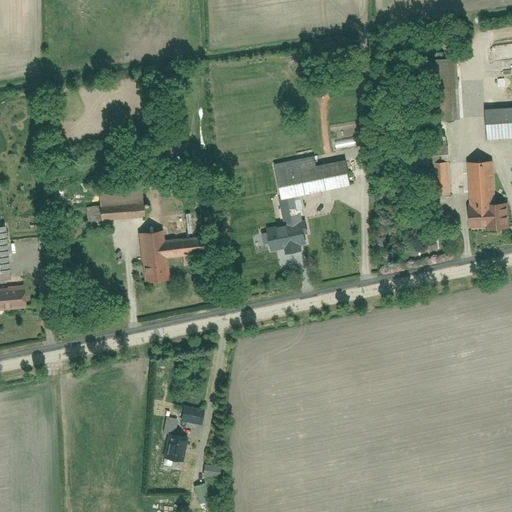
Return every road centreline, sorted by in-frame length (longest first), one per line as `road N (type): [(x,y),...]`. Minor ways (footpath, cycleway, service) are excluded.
road 1 (tertiary): [(50,354),(511,258)]
road 2 (unknown): [(227,317),(189,511)]
road 3 (residential): [(66,511),(58,370),(50,354)]
road 4 (track): [(361,0),(362,146)]
